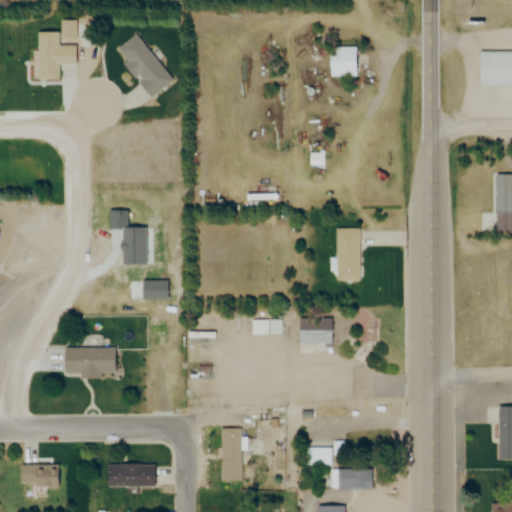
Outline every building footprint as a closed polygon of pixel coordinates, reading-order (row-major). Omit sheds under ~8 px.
[(37,34),(37,73),(58,73),(58,65),(75,65),(75,47),(58,47),(58,34),(37,34)] [(149,99),(172,81),(135,36),(116,50),(126,62),(122,65),(149,99)] [(357,48),(327,48),(327,77),(357,77),(357,48)] [(511,86),(511,51),(479,52),(479,87),(511,86)] [(495,233),(511,232),(511,175),(495,175),(495,233)] [(358,230),(335,230),(335,282),(358,282),(358,230)] [(330,345),(330,319),(297,319),(297,345),(330,345)] [(99,379),(99,373),(115,373),(115,348),(62,348),(62,374),(81,374),(81,379),(99,379)] [(496,461),(511,461),(511,407),(496,407),(496,461)] [(220,482),(240,482),(240,429),(220,429),(220,482)] [(333,466),(333,448),(304,448),(304,466),(333,466)] [(153,464),(106,464),(106,487),(153,487),(153,464)] [(19,465),(19,487),(59,487),(59,465),(19,465)] [(329,470),(329,489),(368,490),(368,470),(329,470)]
